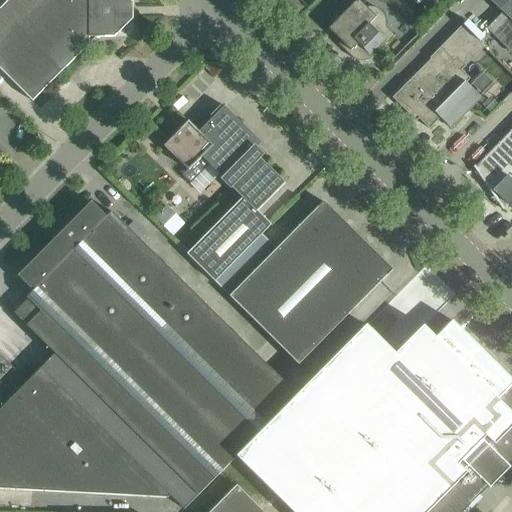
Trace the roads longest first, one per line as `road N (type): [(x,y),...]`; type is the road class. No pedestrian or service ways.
road 1 (unclassified): [(511,297),(217,9)]
road 2 (unclassified): [(0,227),(217,9)]
